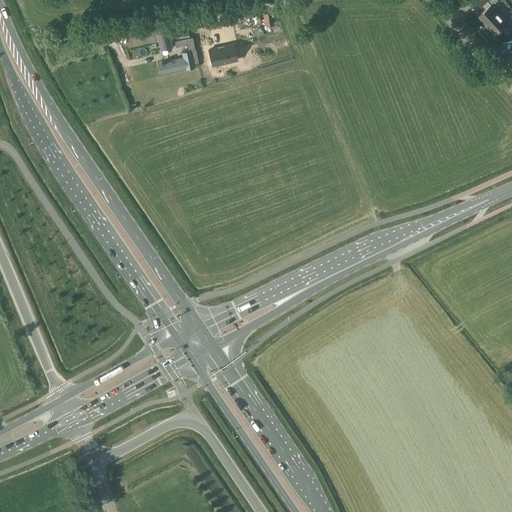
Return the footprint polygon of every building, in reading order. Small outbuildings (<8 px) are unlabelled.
[(479,16),(496,34),(508,23),(487,0),(475,0),(481,6),(483,4),(487,8),(479,16)] [(200,22),(190,24),(196,49),(206,47),(200,22)] [(189,37),(187,24),(175,26),(177,39),(189,37)] [(172,47),(168,31),(156,34),(160,50),(172,47)] [(188,43),(189,50),(190,50),(191,50),(195,49),(194,42),(192,36),(175,39),(176,45),(188,43)] [(217,47),(209,49),(212,65),(237,59),(233,44),(223,46),(223,45),(217,46),(217,47)] [(183,56),(162,61),(163,64),(165,73),(177,70),(185,68),(194,66),(193,62),(191,50),(190,50),(189,50),(182,52),(183,56)] [(123,115),(79,129),(87,155),(131,142),(123,115)] [(125,164),(129,175),(144,169),(136,147),(129,150),(128,146),(120,149),(126,163),(125,164)] [(101,175),(109,173),(104,159),(97,161),(101,175)]
